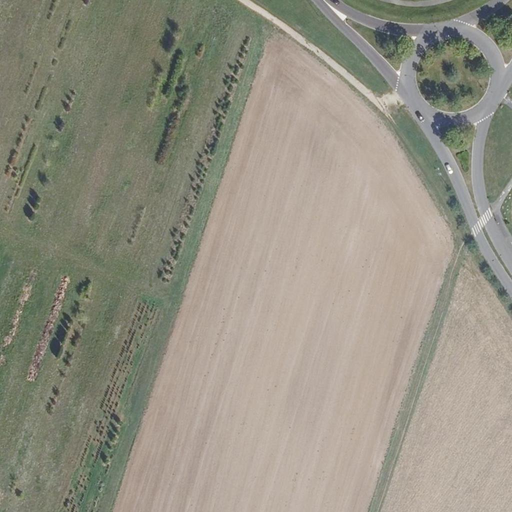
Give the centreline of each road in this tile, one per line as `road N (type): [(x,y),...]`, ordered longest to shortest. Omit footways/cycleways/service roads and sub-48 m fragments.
road 1 (track): [(465,243),(383,104),(243,0)]
road 2 (track): [(475,229),(375,511)]
road 3 (tertiary): [(421,110),(511,290)]
road 4 (tertiary): [(511,263),(479,190),(484,105)]
road 5 (tertiary): [(321,0),(407,88)]
